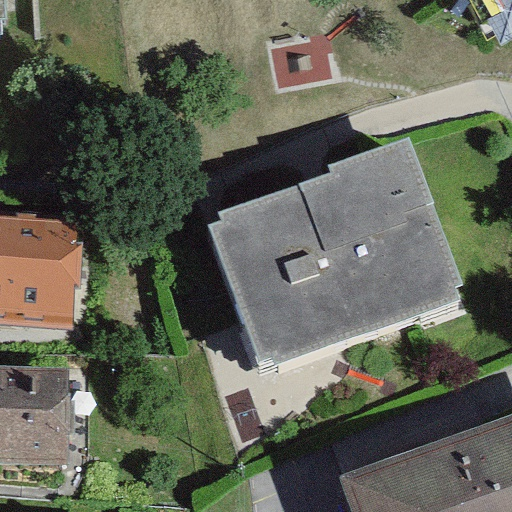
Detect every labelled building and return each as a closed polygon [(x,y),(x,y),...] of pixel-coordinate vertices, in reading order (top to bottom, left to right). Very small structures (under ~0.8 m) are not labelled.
[(8,0),(0,0),(0,18),(9,18),(8,0)] [(511,0),(484,0),(503,34),(511,29),(511,0)] [(267,362),(456,302),(412,160),(222,220),(267,362)] [(0,212),(0,321),(74,326),(80,217),(0,212)] [(0,466),(68,472),(75,385),(0,379),(0,466)] [(511,511),(511,415),(343,477),(355,511),(511,511)]
